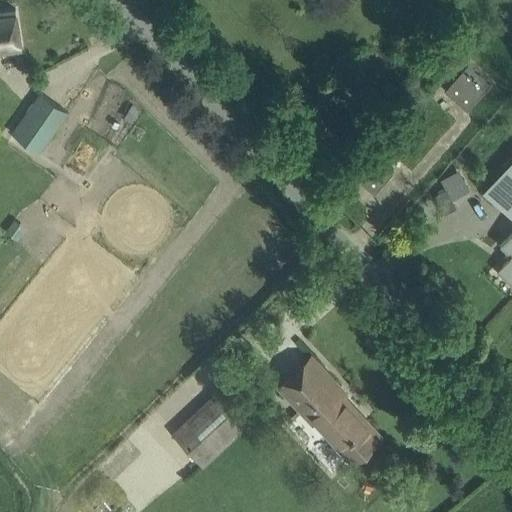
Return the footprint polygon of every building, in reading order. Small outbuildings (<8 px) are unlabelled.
[(0,53),(22,51),(16,9),(16,8),(0,10),(0,53)] [(444,90),(467,110),(490,84),(467,64),(444,90)] [(302,84),(285,101),(307,124),(325,107),(302,84)] [(40,152),(67,113),(68,111),(40,92),(12,132),(40,152)] [(511,159),(485,188),(482,185),(480,187),(511,217),(511,159)] [(375,192),(388,178),(393,171),(381,161),(363,182),(375,192)] [(511,280),(511,232),(501,244),(511,255),(502,265),(503,266),(500,269),(511,280)] [(312,356),(280,386),(302,411),(304,409),(353,460),(380,435),(367,420),(363,423),(336,394),(342,389),(312,356)] [(174,439),(191,457),(203,469),(247,426),(218,396),(174,439)]
